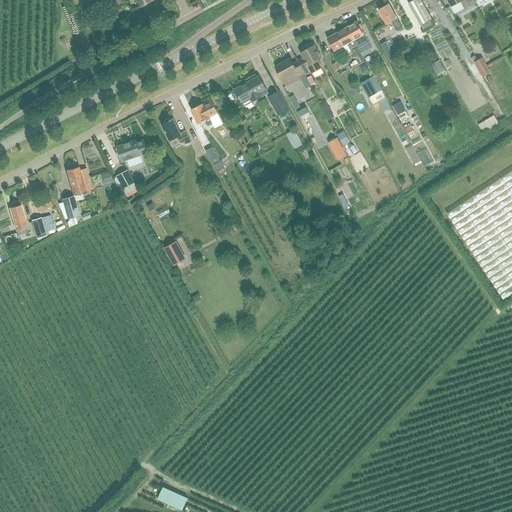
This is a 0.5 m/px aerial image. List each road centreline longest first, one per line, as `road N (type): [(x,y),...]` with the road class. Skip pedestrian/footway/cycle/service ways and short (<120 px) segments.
road 1 (residential): [(0,187),(115,120),(368,0)]
road 2 (residential): [(0,127),(201,10)]
road 3 (unclassified): [(0,147),(163,66)]
road 4 (unclassified): [(163,66),(293,0)]
